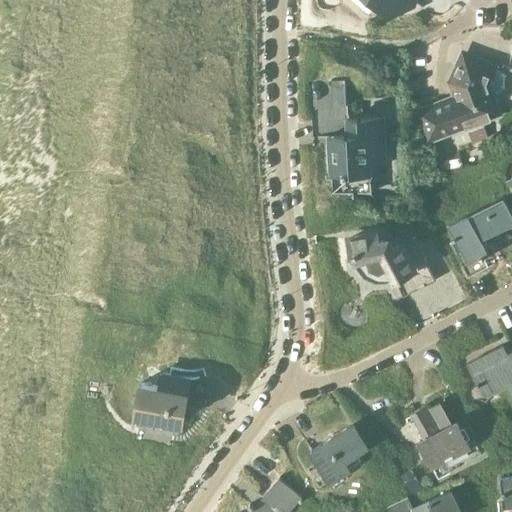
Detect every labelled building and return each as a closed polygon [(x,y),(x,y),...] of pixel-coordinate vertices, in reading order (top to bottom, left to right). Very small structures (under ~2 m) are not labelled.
[(377,0),(350,0),(350,1),(362,5),(369,13),(381,3),(377,0)] [(377,0),(381,3),(388,13),(414,2),(414,0),(377,0)] [(490,97),(489,96),(503,91),(504,73),(486,65),(483,61),(479,58),(474,57),(469,57),(463,55),(450,82),(456,99),(418,113),(428,139),(465,125),(472,144),(486,138),(479,120),(496,114),(495,111),(496,108),(493,99),(490,97)] [(343,82),(330,83),(332,107),(345,106),(343,82)] [(346,135),(326,136),(328,178),(332,178),(333,193),(352,192),(353,196),(371,196),(370,161),(383,160),(381,118),(346,120),(346,135)] [(447,157),(435,160),(438,171),(449,168),(447,157)] [(511,223),(511,217),(502,199),(447,227),(453,238),(449,240),(456,252),(459,251),(466,264),(479,258),(481,261),(483,260),(482,256),(485,254),(479,241),(511,223)] [(392,275),(395,279),(423,262),(412,240),(402,245),(400,243),(393,247),(390,243),(389,243),(383,239),(382,238),(378,239),(377,231),(349,236),(353,259),(359,258),(360,264),(367,272),(377,276),(387,276),(392,275)] [(467,364),(484,396),(506,385),(511,396),(511,354),(508,356),(502,345),(467,364)] [(132,416),(137,416),(135,427),(178,434),(180,421),(181,421),(188,378),(160,373),(158,382),(138,379),(132,416)] [(418,443),(431,468),(469,448),(442,397),(412,413),(426,439),(418,443)] [(310,451),(330,482),(351,468),(347,461),(363,450),(348,427),(310,451)] [(399,476),(410,494),(421,488),(410,470),(399,476)] [(511,477),(499,479),(502,509),(511,508),(511,477)] [(251,509),(248,511),(287,511),(297,501),(300,503),(302,501),(299,498),(301,497),(278,478),(261,498),(263,501),(256,509),(249,504),(248,506),(251,509)] [(386,507),(388,511),(409,511),(409,509),(410,509),(411,511),(459,511),(449,490),(427,502),(426,501),(413,507),(408,497),(386,507)]
